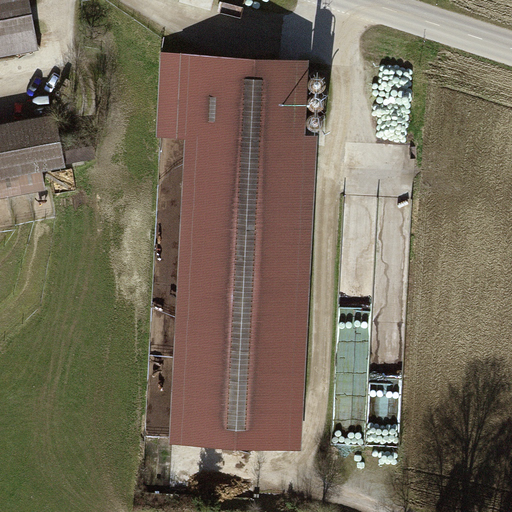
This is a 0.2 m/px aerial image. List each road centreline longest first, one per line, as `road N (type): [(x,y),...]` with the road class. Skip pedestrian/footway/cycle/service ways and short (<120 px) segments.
road 1 (track): [(384,511),(327,491),(315,464),(352,0)]
road 2 (track): [(158,0),(201,20),(348,35)]
road 3 (tertiary): [(511,48),(371,0)]
road 4 (track): [(0,88),(32,82),(59,57),(60,0)]
